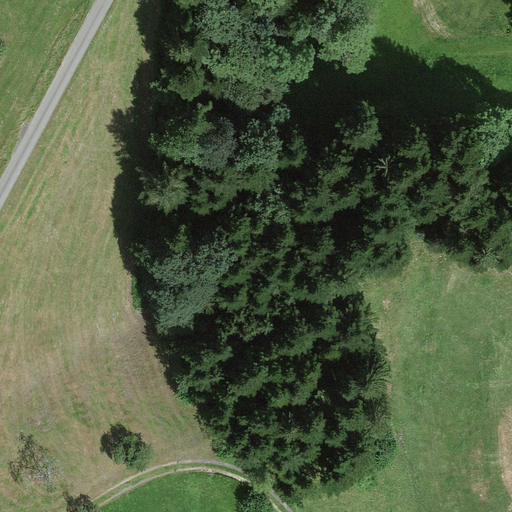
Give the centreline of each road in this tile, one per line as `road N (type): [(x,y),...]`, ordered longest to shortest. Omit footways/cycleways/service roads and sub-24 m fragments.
road 1 (track): [(0,204),(108,0)]
road 2 (track): [(282,511),(231,476),(191,469),(144,479),(88,511)]
